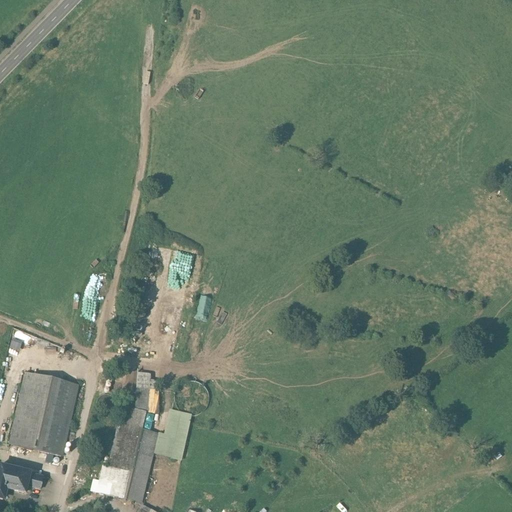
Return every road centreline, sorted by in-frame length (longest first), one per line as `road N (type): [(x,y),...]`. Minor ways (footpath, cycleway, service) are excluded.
road 1 (track): [(0,320),(99,360),(136,191),(152,15)]
road 2 (residential): [(66,511),(99,360)]
